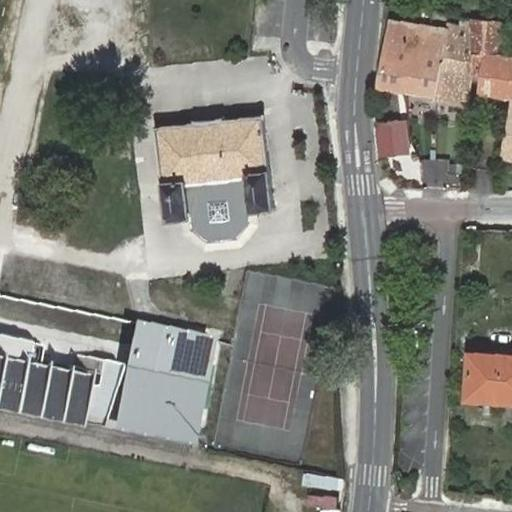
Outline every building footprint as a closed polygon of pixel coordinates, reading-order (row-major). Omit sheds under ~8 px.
[(477,19),(451,14),(450,29),(449,42),(420,38),(422,24),(396,21),(385,88),(442,97),(445,74),(475,78),(477,19)] [(475,78),(475,91),(481,92),(482,98),(511,102),(511,59),(501,58),(505,20),(477,19),(475,78)] [(449,42),(450,29),(422,24),(420,38),(449,42)] [(156,122),(161,219),(183,218),(183,228),(203,242),(234,241),(248,225),(247,215),(271,214),(266,117),(226,119),(226,116),(195,118),(195,120),(156,122)] [(413,126),(388,124),(386,154),(412,155),(413,126)] [(0,269),(0,318),(28,325),(38,278),(0,269)] [(0,410),(190,451),(213,343),(133,326),(126,362),(0,335),(0,410)] [(511,398),(511,355),(476,352),(474,395),(511,398)] [(310,493),(309,506),(341,508),(342,495),(310,493)]
